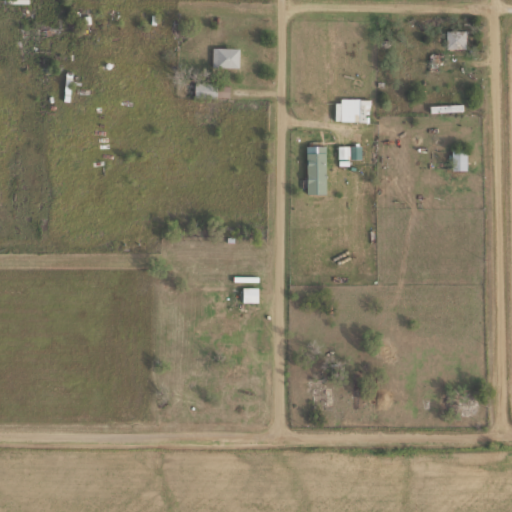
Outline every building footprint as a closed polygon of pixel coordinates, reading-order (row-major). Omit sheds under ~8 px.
[(462,48),(462,29),(444,29),(444,48),(462,48)] [(237,46),(209,46),(209,66),(237,66),(237,46)] [(215,96),(215,81),(192,81),(192,96),(215,96)] [(464,170),(464,148),(449,148),(449,170),(464,170)] [(240,301),(256,301),(256,287),(240,287),(240,301)]
